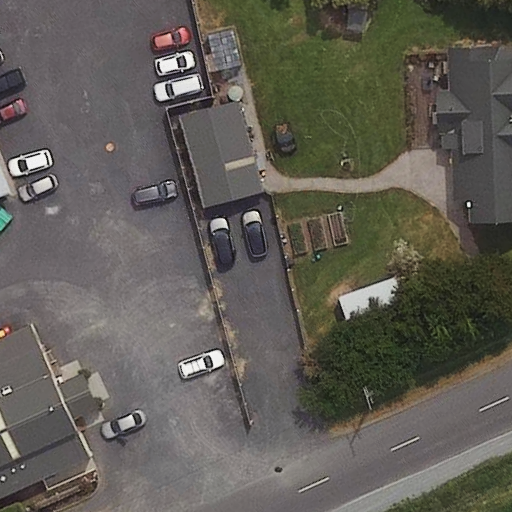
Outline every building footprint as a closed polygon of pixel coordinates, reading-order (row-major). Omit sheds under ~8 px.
[(454,89),(441,90),(442,148),(458,148),(459,200),(473,200),(474,224),(511,222),(511,50),(453,52),(454,89)] [(260,68),(216,78),(222,104),(266,95),(260,68)] [(266,191),(243,102),(183,117),(206,207),(266,191)] [(0,196),(14,190),(0,155),(0,196)] [(0,500),(90,460),(73,422),(104,408),(87,368),(56,382),(30,325),(0,338),(0,500)]
